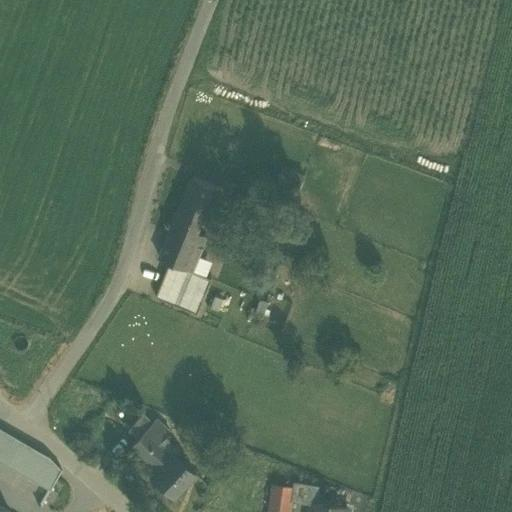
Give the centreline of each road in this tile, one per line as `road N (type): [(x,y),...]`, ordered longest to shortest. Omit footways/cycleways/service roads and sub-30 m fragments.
road 1 (unclassified): [(26,424),(121,285),(165,117),(207,0)]
road 2 (unclassified): [(128,511),(26,424)]
